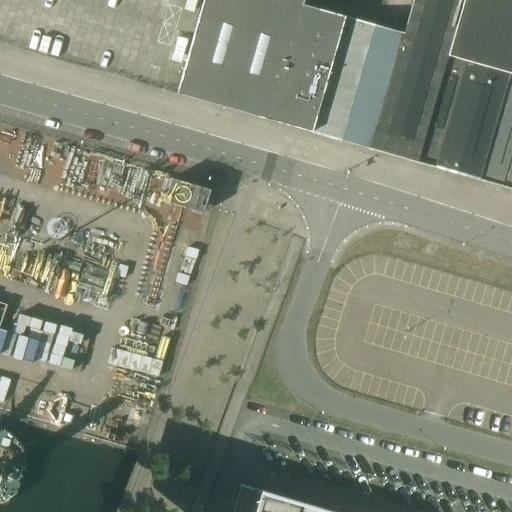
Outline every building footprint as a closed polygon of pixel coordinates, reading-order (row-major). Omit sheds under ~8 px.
[(202,0),(176,94),(268,120),(301,5),(302,0),(202,0)] [(511,0),(412,0),(403,34),(343,17),(310,133),(500,187),(511,144),(511,0)] [(301,5),(268,120),(310,133),(343,17),(301,5)] [(511,144),(500,187),(511,190),(511,144)] [(164,199),(202,214),(211,190),(172,176),(164,199)] [(327,511),(240,486),(232,511),(327,511)]
